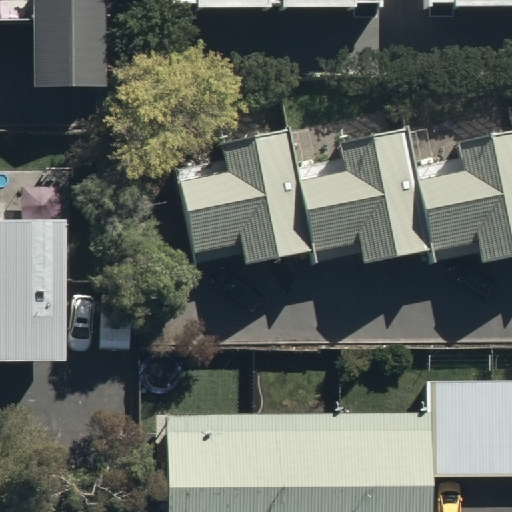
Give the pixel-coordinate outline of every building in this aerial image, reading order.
[(0,0),(0,20),(27,21),(27,87),(100,87),(100,48),(119,48),(118,0),(0,0)] [(165,0),(165,3),(191,3),(191,8),(351,8),(350,0),(372,0),(373,0),(165,0)] [(241,261),(306,249),(352,241),(356,265),(425,252),(470,244),(474,265),(511,257),(511,128),(452,139),(455,158),(411,166),(404,128),(338,140),(342,159),(293,168),(285,128),(216,141),(219,159),(171,167),(187,254),(238,245),(241,261)] [(0,360),(57,360),(55,217),(0,217),(0,360)] [(422,415),(165,413),(164,511),(429,511),(430,477),(511,477),(511,381),(423,381),(422,415)]
